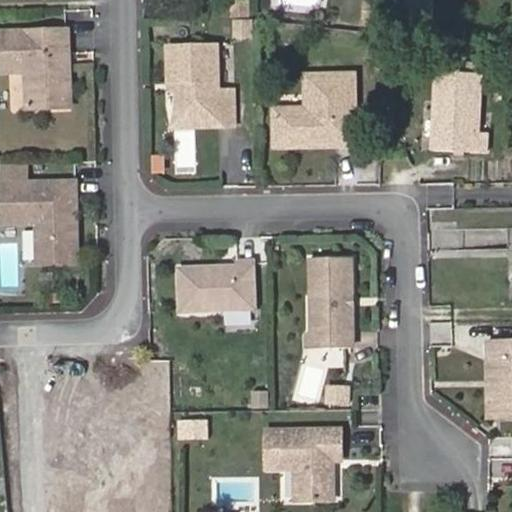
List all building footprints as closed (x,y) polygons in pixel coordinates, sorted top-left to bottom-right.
[(227,0),(228,19),(248,18),(247,0),(227,0)] [(430,3),(405,1),(404,21),(429,23),(430,3)] [(62,57),(67,56),(66,31),(0,33),(0,75),(28,74),(30,109),(64,108),(62,57)] [(174,93),(175,101),(193,122),(218,122),(218,127),(234,126),(233,91),(217,92),(215,46),(166,47),(167,84),(174,84),(174,93)] [(468,134),(468,73),(430,73),(429,151),(478,151),(478,134),(468,134)] [(334,141),(334,145),(353,144),(351,75),(304,76),(304,110),(273,111),(274,148),(298,147),(303,142),(334,141)] [(193,122),(175,101),(166,129),(218,127),(218,122),(193,122)] [(153,176),(164,176),(164,160),(153,160),(153,176)] [(68,220),(75,220),(73,182),(0,184),(0,208),(1,225),(35,224),(37,263),(76,262),(75,233),(68,227),(68,220)] [(353,258),(310,259),(312,340),(323,340),(324,349),(351,348),(350,334),(354,334),(353,258)] [(234,265),(179,267),(180,313),(254,310),(252,259),(234,259),(234,265)] [(312,340),(305,340),(305,350),(324,349),(323,340),(312,340)] [(492,416),(511,416),(511,340),(483,342),(483,358),(491,358),(492,416)] [(484,417),(492,416),(491,358),(483,358),(484,417)] [(209,437),(209,416),(182,417),(183,437),(209,437)] [(323,464),(330,464),(337,463),(337,432),(263,433),(263,470),(291,470),(292,503),(329,503),(330,473),(323,471),(323,464)]
